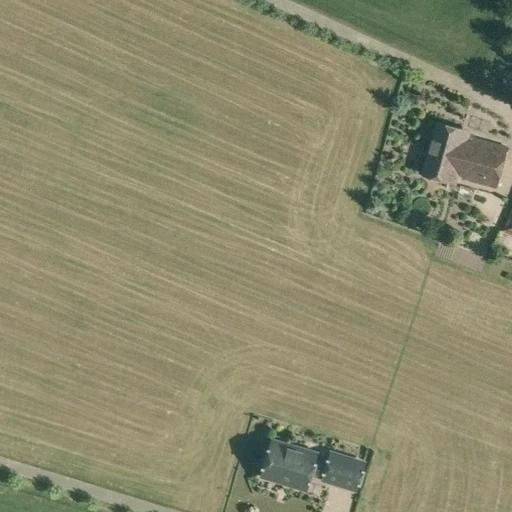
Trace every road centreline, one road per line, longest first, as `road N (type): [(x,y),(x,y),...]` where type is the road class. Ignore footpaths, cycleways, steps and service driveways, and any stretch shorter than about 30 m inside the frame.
road 1 (unknown): [(0,467),(145,511)]
road 2 (unclassified): [(393,64),(258,0)]
